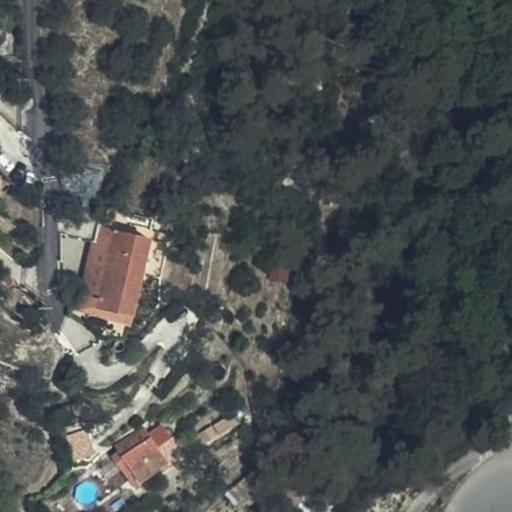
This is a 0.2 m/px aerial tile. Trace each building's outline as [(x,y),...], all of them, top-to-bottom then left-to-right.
[(79,300),(94,304),(110,231),(96,228),(79,300)] [(110,231),(94,304),(131,313),(147,240),(110,231)] [(92,313),(94,304),(79,300),(77,310),(92,313)] [(131,313),(94,304),(92,313),(128,322),(131,313)] [(137,489),(185,454),(177,441),(162,451),(159,446),(172,437),(163,425),(150,434),(144,426),(114,447),(118,453),(112,458),(137,489)]
